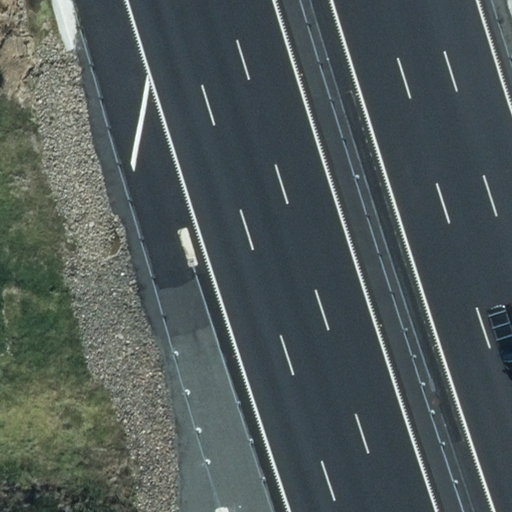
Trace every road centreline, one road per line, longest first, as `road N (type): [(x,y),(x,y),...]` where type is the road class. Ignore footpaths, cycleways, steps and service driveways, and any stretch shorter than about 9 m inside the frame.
road 1 (motorway): [(385,511),(212,0)]
road 2 (motorway): [(417,0),(511,319)]
